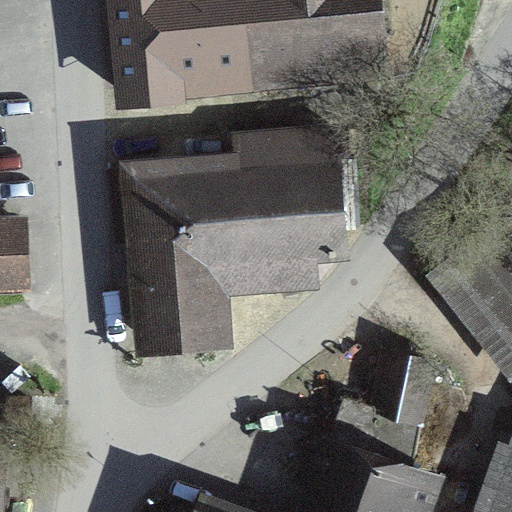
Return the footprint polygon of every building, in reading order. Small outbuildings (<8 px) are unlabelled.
[(368,90),(361,0),(91,0),(101,117),(170,111),(170,106),(368,90)] [(325,259),(316,134),(220,141),(221,160),(105,168),(119,361),(216,354),(213,303),(300,296),(298,261),(325,259)] [(507,367),(511,362),(511,236),(497,219),(431,271),(507,367)] [(0,295),(32,294),(30,224),(0,225),(0,295)] [(422,511),(432,486),(408,478),(433,366),(386,355),(374,406),(343,395),(325,446),(330,448),(307,511),(422,511)]
